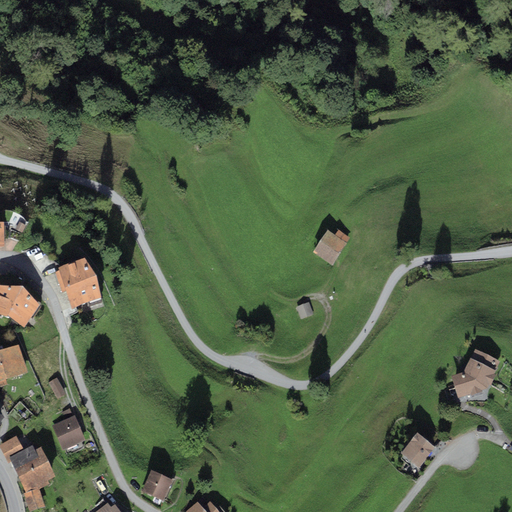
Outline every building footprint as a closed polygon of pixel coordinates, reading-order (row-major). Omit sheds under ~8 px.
[(335,235),(328,230),(313,251),(332,264),(350,238),(338,230),(335,235)] [(86,257),(58,267),(59,270),(54,272),(62,292),(66,290),(72,308),(100,298),(96,274),(86,257)] [(22,284),(0,284),(0,314),(24,326),(38,304),(22,284)] [(308,302),(296,307),(301,319),(313,314),(308,302)] [(19,345),(0,350),(0,386),(7,384),(6,379),(28,372),(19,345)] [(499,361),(476,349),(464,371),(451,375),(458,399),(488,388),(499,361)] [(58,378),(49,383),(58,399),(67,394),(58,378)] [(60,414),(63,421),(73,417),(70,410),(60,414)] [(73,417),(53,426),(63,447),(83,438),(73,417)] [(434,445),(416,432),(401,452),(419,466),(434,445)] [(17,435),(0,443),(0,447),(8,463),(11,461),(18,476),(48,461),(41,447),(35,449),(33,445),(24,449),(17,435)] [(48,461),(18,476),(26,492),(23,494),(29,511),(45,505),(39,489),(49,484),(47,480),(56,476),(48,461)] [(173,480),(151,470),(142,490),(163,500),(173,480)] [(198,501),(185,511),(219,511),(210,501),(203,507),(198,501)] [(108,503),(94,511),(119,511),(114,504),(111,507),(108,503)]
